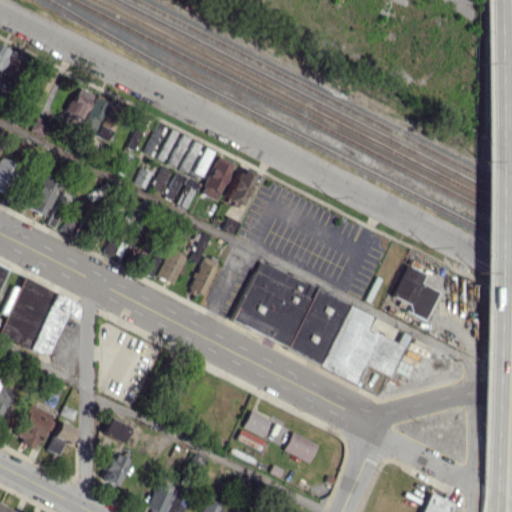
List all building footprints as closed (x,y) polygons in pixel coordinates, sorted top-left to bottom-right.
[(8,49),(0,45),(0,84),(10,89),(22,60),(6,53),(8,49)] [(23,100),(39,106),(51,70),(36,64),(23,100)] [(81,118),(89,94),(73,88),(64,112),(81,118)] [(79,127),(92,132),(105,102),(91,97),(79,127)] [(42,135),(47,120),(33,116),(28,130),(42,135)] [(163,123),(153,120),(142,152),(151,155),(163,123)] [(153,157),(160,160),(174,131),(167,128),(153,157)] [(186,136),(178,132),(165,164),(173,167),(186,136)] [(197,143),(189,139),(177,169),(185,172),(197,143)] [(174,203),(184,208),(210,150),(201,145),(174,203)] [(230,161),(213,155),(198,194),(215,200),(230,161)] [(0,190),(3,192),(15,165),(0,158),(0,190)] [(155,192),(166,168),(158,165),(147,188),(155,192)] [(225,198),(242,204),(253,171),(235,166),(225,198)] [(130,183),(141,187),(148,171),(137,167),(130,183)] [(161,196),(169,200),(181,174),(173,170),(161,196)] [(41,214),(54,183),(37,176),(24,207),(41,214)] [(70,236),(92,190),(88,188),(84,196),(75,191),(57,229),(70,236)] [(237,222),(225,216),(219,228),(231,234),(237,222)] [(194,263),(208,235),(199,230),(185,259),(194,263)] [(117,241),(111,255),(130,263),(129,264),(149,273),(157,256),(132,245),(136,235),(129,232),(124,244),(117,241)] [(153,275),(170,283),(182,256),(166,249),(153,275)] [(186,289),(201,295),(215,259),(200,254),(186,289)] [(400,345),(364,329),(371,312),(254,261),(227,323),(354,378),(360,364),(387,376),(400,345)] [(403,311),(422,319),(434,290),(417,283),(422,272),(401,264),(388,295),(406,303),(403,311)] [(0,323),(0,337),(46,355),(62,314),(72,318),(78,302),(18,278),(0,323)] [(11,437),(34,447),(48,413),(25,403),(11,437)] [(239,427),(260,435),(267,418),(246,410),(239,427)] [(117,442),(126,426),(107,416),(99,431),(117,442)] [(73,428),(56,420),(43,449),(55,454),(61,441),(66,443),(73,428)] [(280,450),(306,461),(314,443),(288,431),(280,450)] [(115,486),(124,456),(108,451),(99,480),(115,486)] [(178,511),(186,495),(164,485),(162,491),(154,487),(142,511),(178,511)] [(416,511),(449,511),(447,511),(450,502),(424,492),(416,511)] [(228,511),(202,502),(197,511),(228,511)] [(17,511),(18,511),(0,503),(0,511),(17,511)]
